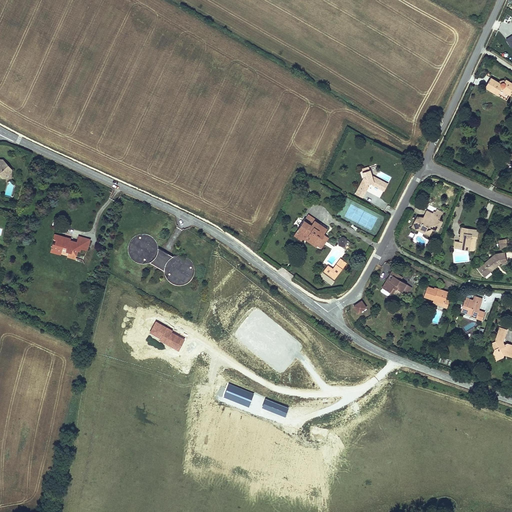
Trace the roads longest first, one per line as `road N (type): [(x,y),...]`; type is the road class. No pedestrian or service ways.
road 1 (tertiary): [(325,314),(213,231),(1,131)]
road 2 (tertiary): [(511,400),(373,349),(325,314)]
road 3 (tertiary): [(325,314),(366,275),(424,161)]
road 4 (tertiary): [(424,161),(501,0)]
